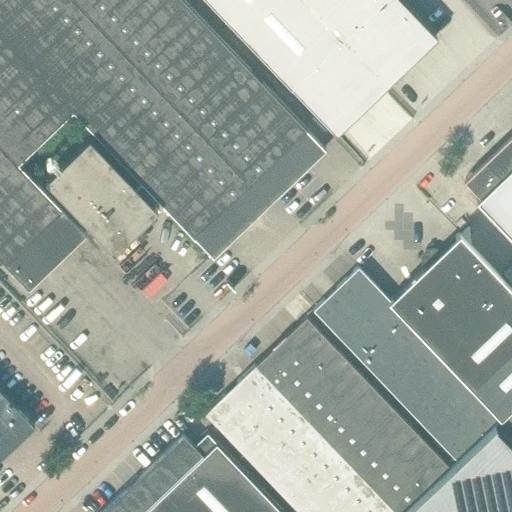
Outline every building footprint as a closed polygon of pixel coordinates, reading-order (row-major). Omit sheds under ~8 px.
[(248,224),(246,222),(255,214),(250,209),(264,195),(320,141),(302,123),(184,0),(0,0),(0,33),(72,109),(134,174),(141,181),(149,189),(172,214),(212,255),(239,229),(241,231),(248,224)] [(208,0),(305,101),(306,101),(324,120),(335,132),(386,83),(436,35),(402,0),(208,0)] [(0,33),(0,257),(28,287),(44,272),(38,266),(78,228),(84,234),(85,233),(17,162),(72,109),(0,33)] [(136,185),(141,181),(134,174),(129,179),(88,136),(44,178),(113,250),(157,208),(136,185)] [(511,141),(507,137),(463,179),(479,196),(476,199),(511,237),(511,141)] [(389,299),(410,320),(365,363),(455,458),(462,451),(502,413),(511,404),(511,288),(459,232),(438,252),(435,249),(422,262),(425,265),(389,299)] [(389,299),(358,266),(313,308),(365,363),(410,320),(389,299)] [(273,346),(255,364),(396,511),(400,511),(411,502),(449,466),(305,315),(285,335),(289,340),(278,351),(273,346)] [(299,511),(396,511),(255,364),(237,381),(241,386),(230,397),(225,392),(204,412),(299,511)] [(0,457),(34,425),(0,389),(0,457)] [(511,404),(502,413),(511,423),(511,404)] [(511,511),(511,442),(494,423),(401,511),(511,511)] [(283,511),(215,441),(202,453),(183,433),(99,511),(283,511)]
